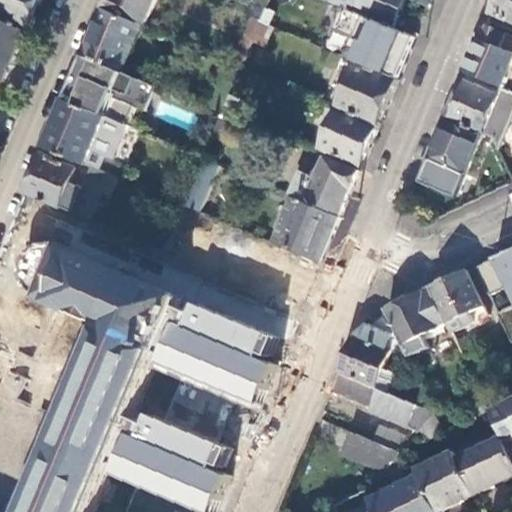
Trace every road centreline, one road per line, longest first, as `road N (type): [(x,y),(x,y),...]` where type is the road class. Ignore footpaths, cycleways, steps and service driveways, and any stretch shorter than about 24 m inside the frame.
road 1 (residential): [(370,240),(264,511)]
road 2 (residential): [(468,0),(370,240)]
road 3 (residential): [(0,177),(75,0)]
road 4 (residential): [(511,217),(417,262),(370,240)]
